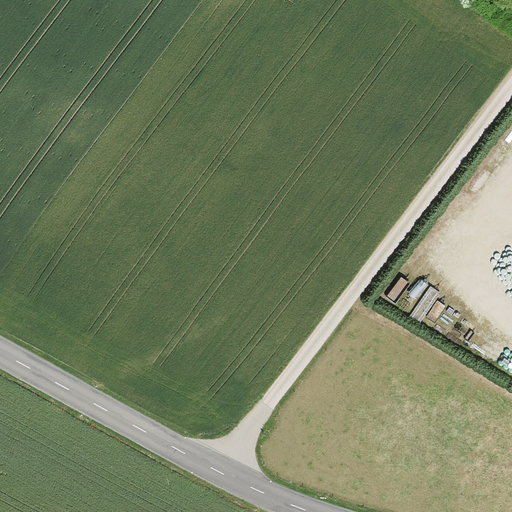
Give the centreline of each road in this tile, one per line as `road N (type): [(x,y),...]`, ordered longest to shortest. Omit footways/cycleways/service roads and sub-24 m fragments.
road 1 (track): [(511,83),(220,467)]
road 2 (unclassified): [(311,511),(276,501),(0,353)]
